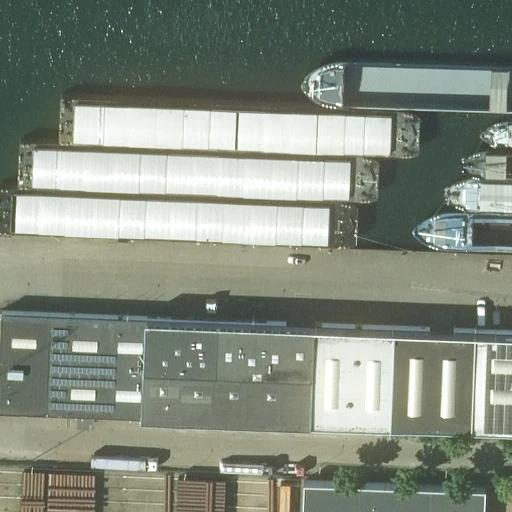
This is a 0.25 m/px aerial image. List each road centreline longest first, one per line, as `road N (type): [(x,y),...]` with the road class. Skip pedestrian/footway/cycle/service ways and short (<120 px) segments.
road 1 (unclassified): [(511,461),(0,437)]
road 2 (unclassified): [(0,277),(511,295)]
